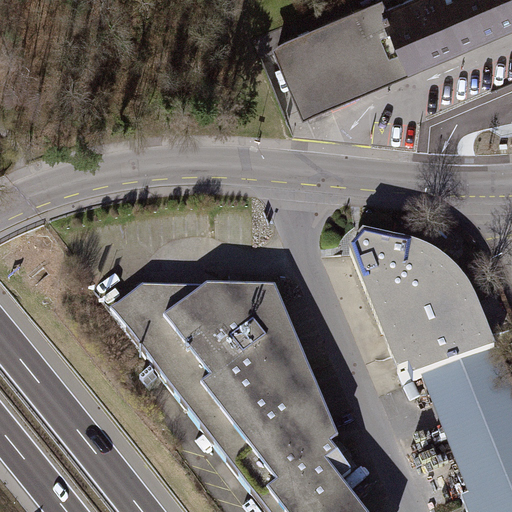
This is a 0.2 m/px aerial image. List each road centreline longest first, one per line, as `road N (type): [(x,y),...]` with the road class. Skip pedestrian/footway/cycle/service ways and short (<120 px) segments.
road 1 (tertiary): [(492,183),(172,164),(88,176),(0,209)]
road 2 (motorway): [(142,511),(0,332)]
